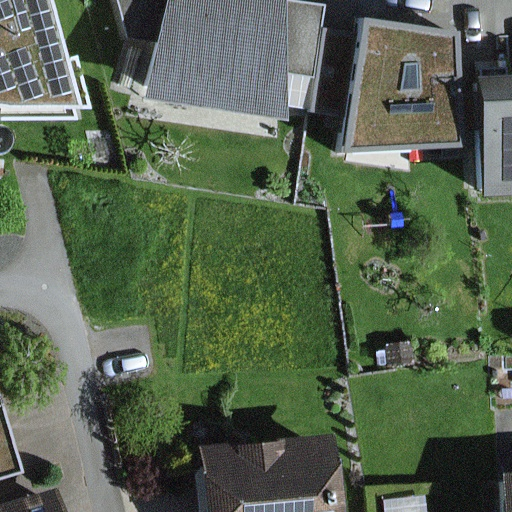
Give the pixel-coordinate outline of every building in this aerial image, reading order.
[(51,0),(0,0),(0,120),(3,121),(79,121),(76,110),(92,110),(77,58),(69,60),(51,0)] [(116,0),(128,40),(158,44),(145,98),(288,120),(287,74),(313,78),(324,7),(287,2),(286,0),(116,0)] [(461,33),(367,19),(344,152),(465,147),(461,33)] [(511,77),(480,79),(486,196),(511,195),(511,77)] [(0,407),(0,479),(20,473),(1,407),(0,407)] [(345,511),(338,437),(200,451),(206,511),(345,511)] [(511,511),(511,476),(502,477),(503,511),(511,511)] [(62,511),(57,492),(0,507),(0,511),(62,511)] [(424,511),(423,497),(383,502),(383,511),(424,511)]
